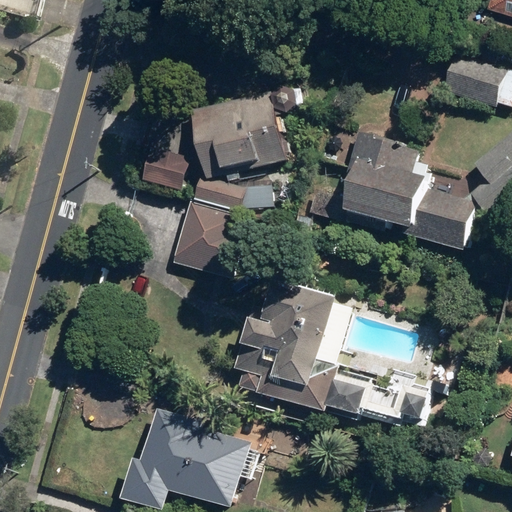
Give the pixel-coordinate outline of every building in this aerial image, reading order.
[(511,0),(490,0),(487,11),(511,17),(511,0)] [(511,69),(454,54),(448,76),(505,91),(501,105),(511,108),(511,69)] [(283,125),(215,143),(223,176),(292,158),(283,125)] [(468,202),(433,192),(436,177),(430,176),(432,168),(418,164),(422,150),(363,135),(349,187),(354,188),(347,214),(352,215),(350,223),(469,254),(479,217),(487,210),(495,220),(511,206),(511,139),(478,167),(491,182),(468,202)] [(247,203),(205,192),(197,220),(190,219),(177,268),(240,285),(246,252),(235,249),(247,203)] [(342,370),(344,363),(358,311),(342,307),(344,299),(270,278),(240,391),(404,435),(406,426),(425,431),(436,388),(395,377),(390,392),(372,387),(374,379),(342,370)] [(229,511),(240,511),(258,448),(207,434),(210,426),(162,413),(147,466),(139,464),(128,505),(153,511),(171,511),(175,497),(229,511)]
